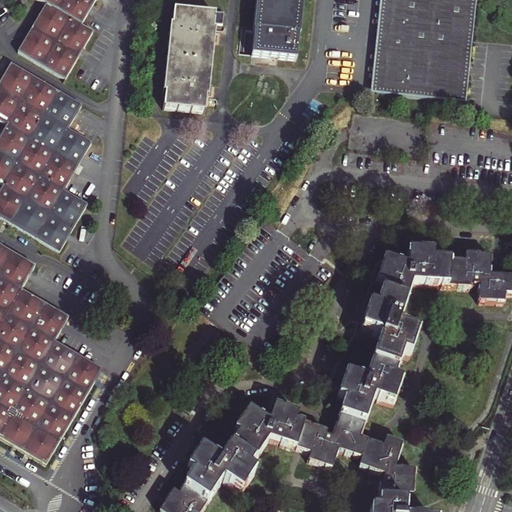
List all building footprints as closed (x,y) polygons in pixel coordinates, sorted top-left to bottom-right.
[(38,0),(47,5),(19,52),(66,80),(94,33),(83,26),(98,0),(38,0)] [(258,0),(255,30),(257,30),(254,55),(298,60),(300,34),(301,35),(305,0),(258,0)] [(398,0),(385,0),(375,97),(388,98),(398,0)] [(482,0),(398,0),(388,98),(471,107),(482,0)] [(216,14),(175,10),(174,26),(172,25),(165,94),(167,94),(165,109),(206,113),(208,98),(210,98),(217,30),(215,30),(216,14)] [(83,106),(12,65),(0,85),(0,121),(7,126),(0,137),(0,185),(3,188),(0,192),(0,217),(61,253),(66,245),(89,206),(66,192),(93,144),(70,130),(83,106)] [(272,92),(272,77),(260,76),(259,92),(272,92)] [(37,268),(0,246),(0,439),(47,467),(103,372),(56,344),(70,320),(23,292),(37,268)] [(404,267),(387,262),(383,271),(379,285),(386,287),(380,305),(378,311),(371,309),(367,320),(363,332),(383,339),(368,382),(348,376),(344,388),(340,399),(347,401),(340,423),(335,440),(327,437),(328,434),(307,427),(297,423),(299,416),(285,412),(276,408),(271,423),(250,411),(237,431),(241,434),(221,464),(203,452),(195,463),(189,472),(194,476),(181,496),(175,493),(169,503),(162,511),(203,511),(223,482),(242,494),(255,474),(250,470),(270,441),(299,451),(313,456),(310,463),(320,466),(333,470),(339,452),(364,460),(361,468),(365,470),(387,477),(386,481),(386,486),(383,486),(380,511),(378,511),(373,511),(372,511),(406,511),(407,496),(415,496),(416,472),(397,470),(404,446),(388,440),(385,449),(374,445),(361,441),(364,431),(375,400),(395,406),(402,383),(396,381),(404,357),(410,359),(418,336),(398,329),(404,312),(406,306),(413,286),(473,289),(474,286),(482,286),(481,303),(506,304),(507,295),(511,295),(511,278),(491,277),(492,258),(480,257),(467,256),(467,264),(435,262),(435,254),(423,254),(411,253),(410,268),(404,267)]
